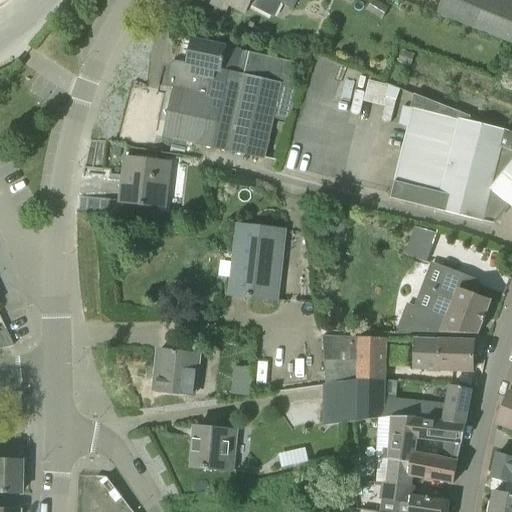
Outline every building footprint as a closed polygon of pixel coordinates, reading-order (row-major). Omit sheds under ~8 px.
[(273,17),(280,4),(272,0),(271,0),(214,0),(213,3),(227,10),(230,4),(246,12),(249,5),(273,17)] [(511,44),(511,1),(508,0),(442,0),(437,15),(511,44)] [(299,64),(213,46),(194,41),(189,65),(176,62),(170,66),(165,88),(173,90),(163,139),(264,160),(273,120),(286,123),(299,64)] [(511,134),(506,132),(469,123),(470,117),(414,95),(410,108),(413,108),(390,199),(437,211),(483,223),(483,222),(494,225),(510,206),(511,207),(511,134)] [(122,178),(128,179),(125,204),(141,206),(140,207),(144,208),(144,206),(165,209),(166,207),(160,207),(161,192),(167,193),(171,164),(125,159),(122,178)] [(285,232),(238,227),(230,296),(277,302),(285,232)] [(415,228),(405,255),(425,263),(436,234),(415,228)] [(491,301),(472,294),(476,281),(442,268),(425,310),(410,304),(398,335),(409,335),(409,333),(442,334),(479,336),(479,334),(491,301)] [(5,332),(2,333),(0,334),(0,349),(12,347),(13,347),(5,332)] [(323,338),(326,386),(358,381),(359,339),(323,338)] [(359,339),(358,381),(384,381),(385,340),(359,339)] [(414,341),(412,370),(473,372),(474,343),(414,341)] [(199,356),(159,352),(154,391),(194,396),(199,356)] [(235,363),(234,390),(251,391),(253,364),(235,363)] [(383,419),(383,398),(384,381),(358,381),(326,386),(325,428),(357,423),(383,419)] [(393,418),(416,418),(416,420),(465,426),(472,391),(453,388),(451,388),(447,407),(416,405),(395,403),(395,399),(383,398),(383,419),(393,418)] [(511,395),(509,394),(498,424),(511,428),(511,395)] [(390,461),(411,464),(413,455),(415,455),(417,440),(461,445),(465,426),(416,420),(416,418),(393,418),(391,450),(383,450),(383,460),(390,461)] [(232,433),(237,434),(238,433),(195,428),(191,468),(234,472),(234,471),(228,471),(232,433)] [(511,458),(498,454),(492,480),(510,485),(511,479),(511,458)] [(390,461),(388,484),(409,487),(410,478),(453,485),(458,463),(437,459),(415,455),(413,455),(411,464),(390,461)] [(20,462),(0,461),(0,495),(19,495),(20,462)] [(399,511),(443,511),(445,502),(411,497),(411,499),(408,498),(409,487),(388,484),(383,483),(381,500),(401,503),(399,511)] [(490,511),(511,511),(511,496),(494,492),(490,511)]
